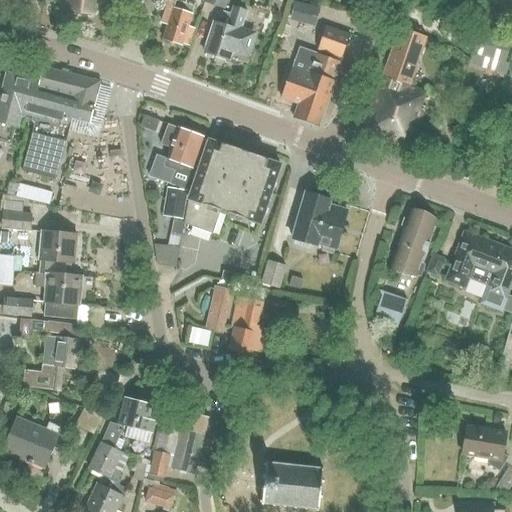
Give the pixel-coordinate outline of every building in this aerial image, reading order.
[(65,0),(64,10),(93,15),(95,0),(65,0)] [(164,39),(182,45),(195,7),(172,0),(168,0),(161,22),(168,24),(164,39)] [(203,0),(203,2),(224,9),(226,0),(203,0)] [(511,4),(505,2),(500,20),(511,23),(511,4)] [(293,18),(314,23),(317,8),(297,3),(293,18)] [(242,28),(247,11),(235,7),(231,20),(222,17),(220,23),(214,22),(205,52),(229,60),(232,52),(248,58),(256,32),(242,28)] [(295,117),(320,125),(336,82),(334,80),(351,34),(326,26),(317,49),(333,55),(331,58),(300,48),(281,98),(299,103),(295,117)] [(419,105),(424,92),(409,86),(426,38),(400,28),(382,78),(379,77),(360,130),(409,148),(424,107),(419,105)] [(469,64),(506,75),(509,63),(506,62),(511,42),(479,33),(469,64)] [(29,142),(23,171),(55,178),(68,129),(70,119),(89,124),(94,104),(93,104),(97,88),(99,84),(96,80),(44,68),(41,81),(31,121),(34,121),(29,142)] [(20,118),(31,121),(41,81),(5,73),(0,93),(0,142),(10,145),(14,128),(17,128),(20,118)] [(171,148),(159,180),(185,190),(204,138),(168,125),(161,144),(171,148)] [(188,200),(184,224),(212,234),(220,211),(260,225),(282,164),(207,138),(185,199),(188,200)] [(19,185),(16,198),(24,199),(49,205),(49,203),(52,193),(51,193),(19,185)] [(309,186),(293,239),(317,246),(317,243),(336,248),(347,210),(328,205),(332,192),(309,186)] [(163,215),(181,219),(186,192),(169,188),(163,215)] [(428,242),(436,220),(410,211),(390,265),(421,277),(424,270),(419,268),(425,251),(427,252),(430,243),(428,242)] [(2,228),(30,231),(31,215),(3,213),(2,228)] [(174,221),(169,245),(178,247),(183,223),(174,221)] [(39,272),(46,273),(68,275),(69,262),(74,263),(76,235),(41,231),(39,260),(40,260),(39,272)] [(511,249),(464,231),(445,280),(465,288),(473,266),(493,274),(482,302),(509,313),(511,304),(511,298),(507,297),(511,283),(511,249)] [(15,257),(0,255),(0,269),(14,270),(15,257)] [(444,259),(433,255),(427,271),(437,276),(444,259)] [(261,283),(279,288),(285,265),(268,260),(261,283)] [(14,270),(0,269),(0,284),(12,286),(14,270)] [(35,272),(34,286),(44,287),(43,301),(45,301),(44,317),(77,319),(81,276),(68,275),(46,273),(39,272),(35,272)] [(206,330),(221,333),(230,292),(216,288),(206,330)] [(377,290),(380,295),(373,315),(393,322),(395,327),(405,299),(377,290)] [(229,350),(250,355),(263,302),(238,296),(231,326),(234,327),(229,350)] [(3,313),(30,316),(31,300),(5,298),(3,313)] [(331,309),(329,322),(338,324),(341,311),(331,309)] [(77,325),(44,321),(42,332),(76,336),(77,325)] [(511,323),(503,356),(511,359),(511,355),(511,323)] [(22,386),(31,386),(59,389),(61,367),(73,368),(76,341),(45,338),(41,373),(24,371),(22,386)] [(117,426),(151,435),(154,422),(149,420),(153,405),(125,398),(117,426)] [(74,425),(94,436),(105,415),(84,407),(74,425)] [(178,429),(204,435),(208,417),(182,411),(178,429)] [(45,428),(17,417),(3,452),(44,468),(61,427),(48,422),(45,428)] [(109,426),(101,443),(113,449),(113,450),(119,453),(130,429),(117,426),(117,425),(110,423),(109,426)] [(468,426),(463,453),(463,456),(489,461),(488,465),(499,471),(508,458),(502,453),(506,433),(468,426)] [(175,441),(177,441),(171,468),(194,474),(204,435),(178,429),(175,441)] [(113,449),(101,443),(89,469),(106,477),(102,487),(97,484),(84,511),(114,511),(117,507),(120,509),(128,490),(119,486),(121,482),(117,480),(128,457),(121,454),(119,453),(113,450),(113,449)] [(149,476),(164,479),(169,456),(155,452),(149,476)] [(132,478),(142,482),(148,465),(134,459),(130,471),(134,472),(132,478)] [(261,488),(261,491),(263,492),(262,505),(264,505),(264,502),(273,503),(273,506),(275,506),(275,504),(284,505),(283,507),(286,507),(286,505),(294,506),(294,508),(297,508),(297,506),(305,507),(305,509),(307,509),(308,507),(316,508),(316,510),(318,511),(318,508),(321,508),(321,506),(319,506),(320,496),(322,496),(322,494),(320,494),(321,485),(323,485),(324,482),(321,482),(323,472),(325,472),(325,470),(323,470),(323,467),(320,467),(320,469),(312,468),(312,466),(310,466),(309,468),(302,467),(302,465),(299,465),(299,467),(290,466),(291,464),(288,464),(288,465),(279,465),(280,463),(277,463),(277,464),(269,464),(269,461),(267,461),(265,474),(263,473),(263,476),(265,476),(264,489),(261,488)] [(143,505),(170,510),(173,497),(172,497),(174,488),(143,481),(139,503),(144,504),(143,505)] [(507,511),(494,510),(494,504),(462,503),(461,511),(507,511)]
